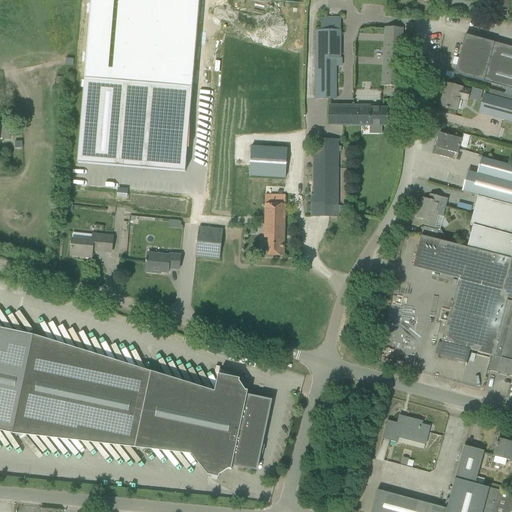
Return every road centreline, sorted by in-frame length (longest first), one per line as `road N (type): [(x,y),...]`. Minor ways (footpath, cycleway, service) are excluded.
road 1 (unclassified): [(322,362),(359,268),(394,213),(424,22)]
road 2 (unclassified): [(322,362),(0,265)]
road 3 (unknown): [(348,85),(355,20),(511,37)]
road 4 (unclassified): [(208,511),(0,492)]
road 5 (unclassified): [(511,413),(322,362)]
road 6 (unknown): [(366,257),(432,285),(423,389)]
road 7 (unclassified): [(287,511),(322,362)]
